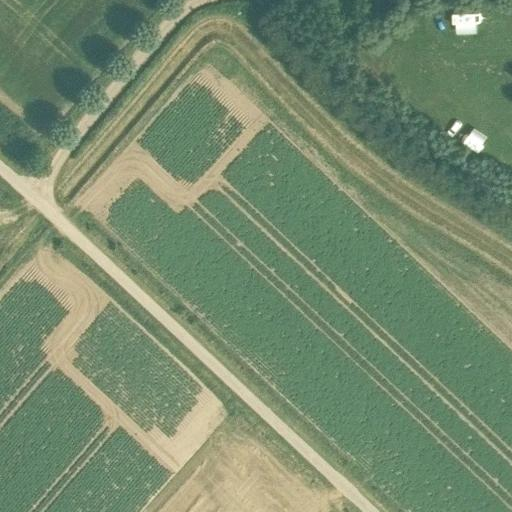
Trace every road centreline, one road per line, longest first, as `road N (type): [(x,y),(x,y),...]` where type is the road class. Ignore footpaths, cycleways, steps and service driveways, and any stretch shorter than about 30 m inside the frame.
road 1 (unclassified): [(367,511),(37,198)]
road 2 (unclassified): [(37,198),(52,164),(201,0)]
